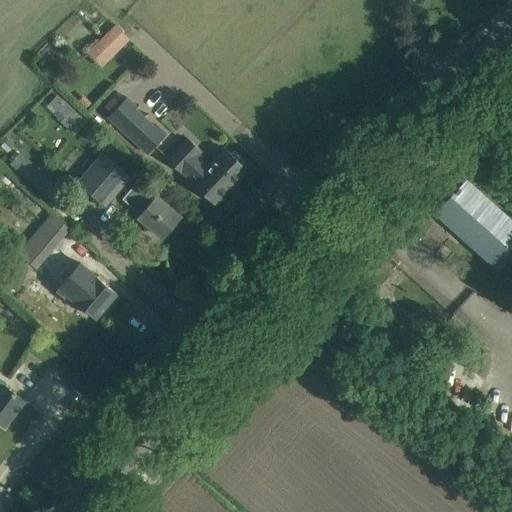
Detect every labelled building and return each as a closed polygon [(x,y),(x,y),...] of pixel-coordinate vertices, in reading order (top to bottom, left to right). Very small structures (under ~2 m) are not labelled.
[(131,36),(115,21),(96,40),(113,56),(131,36)] [(43,105),(74,134),(86,121),(56,92),(43,105)] [(126,97),(108,116),(148,153),(166,134),(156,124),(154,127),(134,108),(136,106),(126,97)] [(189,139),(168,161),(180,172),(182,171),(193,182),(192,183),(215,204),(248,169),(242,164),(244,161),(233,151),(231,153),(225,148),(209,165),(197,154),(201,150),(189,139)] [(7,162),(38,190),(49,178),(18,150),(7,162)] [(101,152),(76,182),(106,206),(130,177),(101,152)] [(158,193),(141,177),(123,198),(141,213),(138,216),(163,238),(181,217),(156,196),(158,193)] [(511,255),(511,219),(467,180),(460,188),(458,187),(454,191),(456,192),(436,215),(499,271),(511,255)] [(51,212),(18,252),(38,269),(70,228),(51,212)] [(116,293),(79,261),(58,285),(95,318),(116,293)] [(361,327),(351,317),(338,332),(333,327),(323,340),(338,353),(361,327)] [(460,336),(447,324),(437,335),(450,346),(460,336)] [(0,378),(0,422),(5,426),(24,400),(4,384),(5,382),(0,378)]
